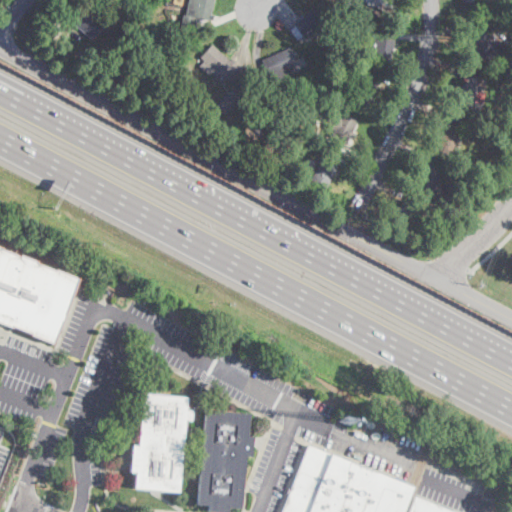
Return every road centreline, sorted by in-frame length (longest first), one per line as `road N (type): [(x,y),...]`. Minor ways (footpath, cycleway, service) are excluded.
road 1 (tertiary): [(0,47),(511,318)]
road 2 (motorway): [(511,359),(0,89)]
road 3 (motorway): [(0,134),(511,404)]
road 4 (residential): [(431,0),(416,90),(353,210)]
